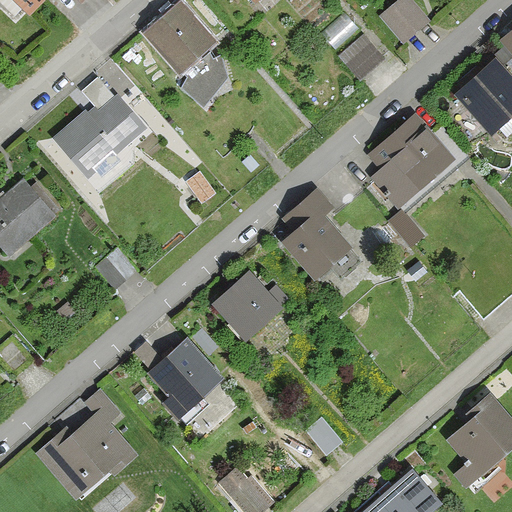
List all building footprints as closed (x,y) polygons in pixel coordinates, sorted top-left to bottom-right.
[(0,0),(0,6),(13,18),(20,10),(25,15),(38,0),(0,0)] [(408,0),(399,0),(381,16),(404,43),(428,23),(408,0)] [(180,1),(144,34),(179,72),(215,39),(180,1)] [(511,27),(498,40),(503,46),(511,55),(511,27)] [(362,36),(340,55),(359,78),(382,59),(362,36)] [(511,55),(503,46),(495,53),(511,72),(511,55)] [(511,84),(494,63),(458,93),(502,143),(511,134),(511,84)] [(98,77),(84,90),(100,108),(90,116),(84,109),(49,139),(86,182),(145,131),(98,77)] [(414,114),(368,154),(381,168),(369,178),(397,210),(463,152),(441,127),(432,134),(414,114)] [(22,178),(0,197),(0,246),(8,256),(55,216),(22,178)] [(316,188),(280,218),(291,231),(280,239),(317,283),(332,271),(340,281),(363,261),(323,214),(332,207),(316,188)] [(410,245),(422,234),(401,212),(390,223),(410,245)] [(95,266),(116,291),(137,273),(117,248),(95,266)] [(477,324),(511,293),(511,255),(458,302),(477,324)] [(419,261),(411,266),(416,273),(424,268),(419,261)] [(247,272),(211,302),(242,339),(278,308),(247,272)] [(61,313),(66,319),(75,312),(70,306),(61,313)] [(12,335),(0,345),(0,366),(8,375),(30,355),(12,335)] [(185,337),(146,372),(167,395),(159,402),(174,418),(220,376),(185,337)] [(99,388),(82,403),(92,414),(59,443),(53,436),(35,452),(75,497),(105,470),(111,476),(137,453),(110,422),(120,412),(99,388)] [(466,461),(453,473),(471,493),(487,479),(481,473),(511,445),(511,418),(488,391),(468,410),(472,415),(446,438),(466,461)] [(321,418),(306,432),(326,455),(342,441),(321,418)] [(409,465),(354,511),(431,511),(441,503),(409,465)] [(233,471),(223,480),(231,489),(241,480),(233,471)] [(248,479),(229,496),(242,511),(260,511),(269,504),(248,479)]
